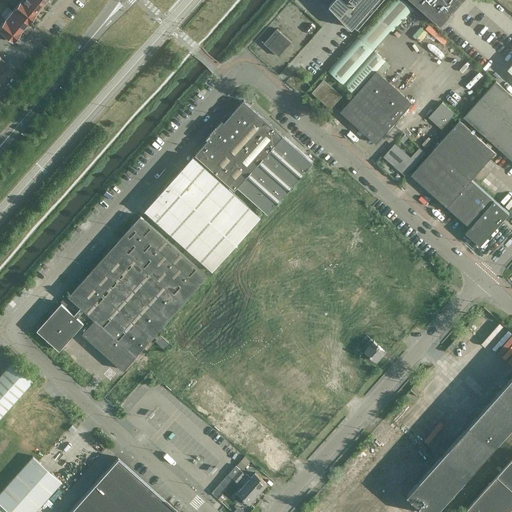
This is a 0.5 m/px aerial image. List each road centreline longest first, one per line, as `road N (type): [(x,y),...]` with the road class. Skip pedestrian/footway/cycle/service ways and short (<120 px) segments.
road 1 (unclassified): [(481,277),(250,71),(231,78)]
road 2 (unclassified): [(14,317),(231,78)]
road 3 (residential): [(274,511),(481,277)]
road 4 (residential): [(206,511),(18,341),(14,317)]
road 5 (secondary): [(0,147),(111,13)]
